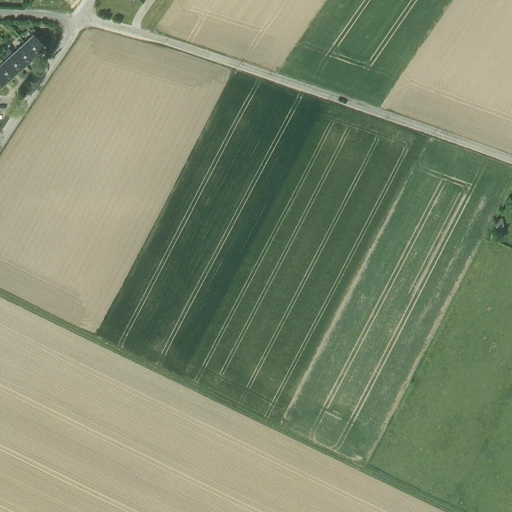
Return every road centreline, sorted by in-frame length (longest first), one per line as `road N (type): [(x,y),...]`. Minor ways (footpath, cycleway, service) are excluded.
road 1 (track): [(0,296),(450,511)]
road 2 (residential): [(511,160),(132,29),(80,19)]
road 3 (residential): [(80,19),(0,140)]
